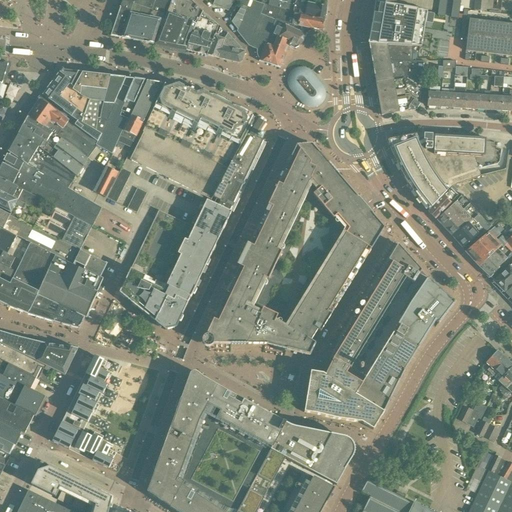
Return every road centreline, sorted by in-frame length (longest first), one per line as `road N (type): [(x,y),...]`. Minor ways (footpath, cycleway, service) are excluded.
road 1 (residential): [(340,511),(422,365),(470,303),(470,288)]
road 2 (residential): [(142,227),(35,450)]
road 3 (residential): [(511,127),(370,130)]
road 4 (unclassified): [(383,185),(470,288)]
road 5 (unclassified): [(349,70),(340,136),(383,185)]
